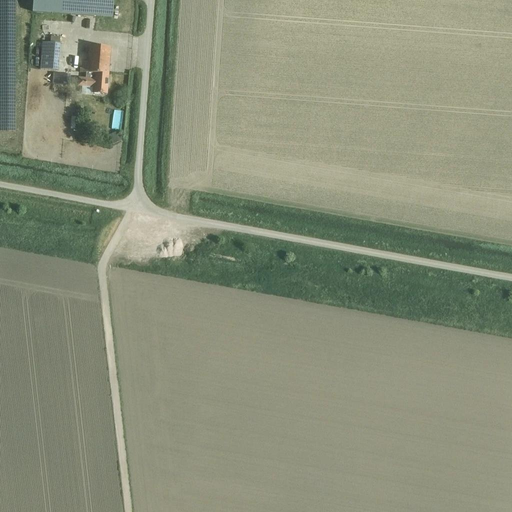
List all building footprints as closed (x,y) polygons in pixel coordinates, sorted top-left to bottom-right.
[(113,18),(113,0),(33,0),(32,12),(113,18)] [(58,72),(60,45),(42,43),(40,70),(58,72)] [(107,95),(110,48),(89,47),(88,63),(82,62),(81,73),(86,74),(85,80),(79,79),(78,87),(93,88),(93,94),(107,95)] [(69,86),(70,76),(53,74),(52,85),(69,86)] [(108,132),(108,136),(111,142),(118,140),(116,133),(108,132)]
